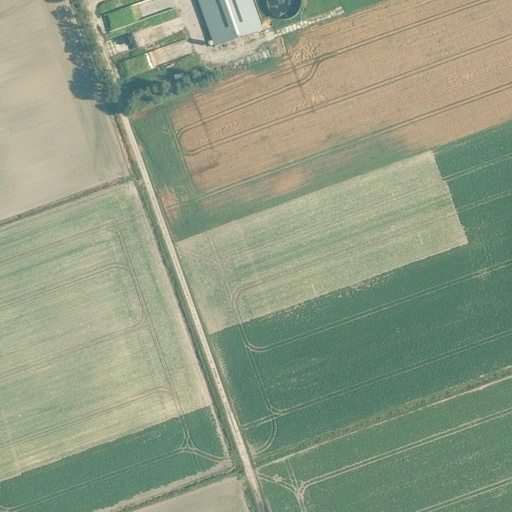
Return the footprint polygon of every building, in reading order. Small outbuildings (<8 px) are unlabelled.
[(139,19),(181,7),(178,0),(163,0),(136,8),(139,19)] [(263,31),(252,0),(197,0),(214,48),(263,31)] [(182,9),(167,14),(170,21),(185,16),(182,9)] [(268,23),(271,29),(278,26),(276,20),(268,23)] [(127,51),(140,49),(138,36),(126,38),(127,51)]
